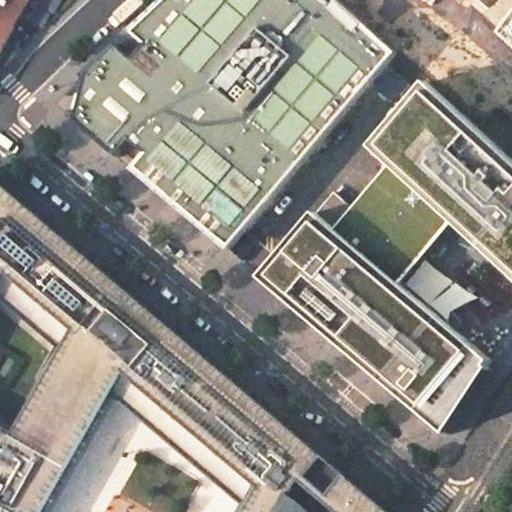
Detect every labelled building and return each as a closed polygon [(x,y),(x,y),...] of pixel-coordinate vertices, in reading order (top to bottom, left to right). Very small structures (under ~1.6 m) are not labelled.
[(0,0),(0,53),(23,14),(0,0)] [(0,0),(23,14),(30,0),(0,0)] [(232,248),(397,53),(376,33),(340,0),(169,0),(135,31),(140,35),(132,44),(127,50),(119,43),(89,72),(76,121),(120,157),(126,150),(141,163),(137,167),(232,248)] [(511,51),(511,4),(489,32),(511,51)] [(283,295),(450,435),(492,369),(490,367),(511,335),(511,157),(479,127),(429,81),(374,147),(392,165),(356,209),(336,193),(319,214),(318,213),(283,254),(303,271),(283,295)] [(0,180),(0,303),(56,350),(11,434),(75,470),(113,398),(239,504),(235,511),(392,511),(366,489),(0,180)] [(283,254),(263,278),(283,295),(303,271),(283,254)] [(0,427),(0,504),(11,511),(53,511),(75,470),(11,434),(0,427)]
